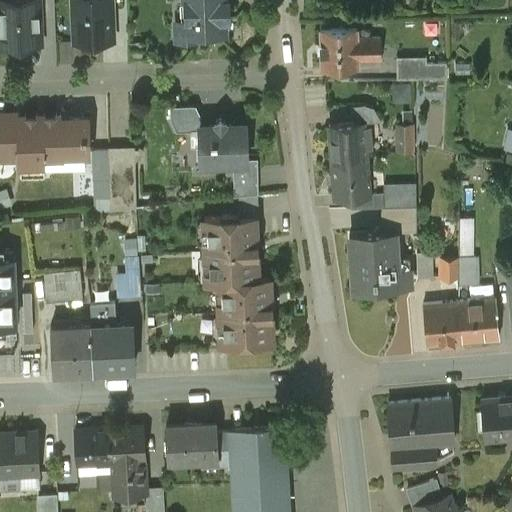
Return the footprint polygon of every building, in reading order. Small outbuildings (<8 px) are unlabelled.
[(0,0),(0,41),(40,41),(39,0),(0,0)] [(111,0),(72,0),(74,39),(114,38),(111,0)] [(182,0),(180,1),(181,17),(186,19),(186,32),(198,32),(205,39),(212,31),(224,31),(223,18),(228,15),(228,2),(223,0),(182,0)] [(357,36),(357,27),(321,28),(321,43),(318,43),(318,51),(321,51),(321,67),(357,67),(357,58),(381,57),(381,35),(357,36)] [(425,54),(396,55),(397,62),(397,77),(446,77),(445,62),(425,62),(425,54)] [(87,114),(41,116),(42,152),(43,152),(44,152),(89,150),(87,114)] [(41,116),(4,117),(5,151),(14,151),(14,136),(19,136),(20,164),(44,164),(44,152),(43,152),(42,152),(41,116)] [(244,121),(201,123),(201,122),(199,122),(201,160),(202,160),(245,158),(245,159),(246,159),(245,120),(244,120),(244,121)] [(363,120),(329,123),(332,162),(365,160),(366,160),(365,146),(371,146),(370,133),(364,134),(363,120)] [(411,122),(397,122),(397,148),(412,148),(411,122)] [(127,143),(108,143),(108,146),(109,174),(110,207),(133,205),(132,168),(127,168),(127,143)] [(108,146),(94,147),(95,174),(109,174),(108,146)] [(332,162),(334,194),(351,193),(368,192),(368,190),(365,160),(332,162)] [(257,167),(233,168),(234,194),(258,191),(257,167)] [(0,188),(0,204),(12,201),(7,186),(0,188)] [(383,190),(368,190),(368,192),(351,193),(352,206),(382,205),(384,205),(383,190)] [(384,205),(382,205),(384,231),(396,230),(416,229),(416,204),(384,205)] [(204,216),(206,279),(257,276),(256,252),(258,252),(258,240),(256,240),(255,214),(237,215),(237,212),(221,213),(222,215),(204,216)] [(459,217),(441,217),(441,234),(459,234),(459,217)] [(384,231),(349,233),(349,235),(353,284),(352,284),(352,286),(399,283),(399,281),(396,281),(395,269),(398,268),(396,230),(384,231)] [(14,247),(0,247),(0,331),(17,331),(14,247)] [(432,252),(417,252),(417,277),(432,277),(432,252)] [(118,295),(142,295),(140,254),(127,254),(128,265),(117,266),(118,295)] [(459,275),(459,254),(439,254),(439,276),(459,275)] [(479,254),(459,254),(459,275),(459,282),(479,281),(479,254)] [(79,267),(33,272),(35,300),(82,296),(79,267)] [(398,268),(395,269),(396,281),(399,281),(399,283),(411,282),(410,268),(398,268)] [(269,276),(218,279),(220,340),(238,340),(238,342),(254,342),(254,339),(271,339),(270,313),(272,313),(272,301),(270,301),(269,276)] [(111,293),(89,294),(90,315),(112,314),(111,293)] [(495,296),(459,299),(462,340),(499,336),(495,296)] [(459,299),(423,302),(427,343),(462,340),(459,299)] [(132,321),(91,322),(93,367),(133,365),(132,321)] [(91,322),(51,324),(53,369),(93,367),(91,322)] [(511,429),(509,393),(481,396),(484,435),(511,432),(511,429)] [(451,396),(388,401),(392,446),(434,442),(454,441),(451,396)] [(168,458),(216,455),(218,455),(216,429),(215,419),(166,422),(168,458)] [(141,423),(108,425),(110,460),(143,458),(141,423)] [(234,511),(287,511),(282,424),(230,427),(230,428),(216,429),(218,455),(216,455),(217,463),(232,462),(234,511)] [(110,460),(108,425),(75,427),(77,462),(110,460)] [(36,430),(0,432),(0,469),(1,486),(18,484),(17,469),(34,468),(33,455),(38,455),(36,430)] [(434,442),(392,446),(393,464),(436,461),(434,442)] [(143,458),(110,460),(110,472),(111,487),(111,489),(144,487),(143,458)] [(50,470),(38,471),(39,491),(51,490),(50,470)] [(111,487),(110,472),(96,474),(97,488),(111,487)] [(414,506),(418,505),(442,497),(442,495),(436,477),(407,486),(414,506)] [(442,497),(418,505),(420,511),(456,511),(450,492),(442,495),(442,497)]
